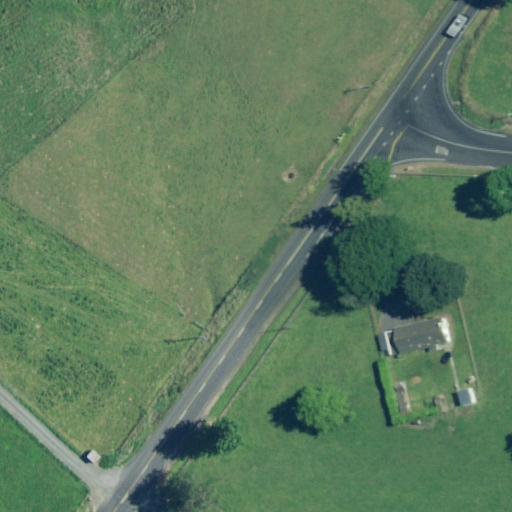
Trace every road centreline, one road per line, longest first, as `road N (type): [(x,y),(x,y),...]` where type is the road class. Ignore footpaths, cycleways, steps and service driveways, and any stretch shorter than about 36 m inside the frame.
road 1 (unclassified): [(391,116),(115,511)]
road 2 (unclassified): [(470,0),(391,116)]
road 3 (unclassified): [(391,116),(448,144),(511,154)]
